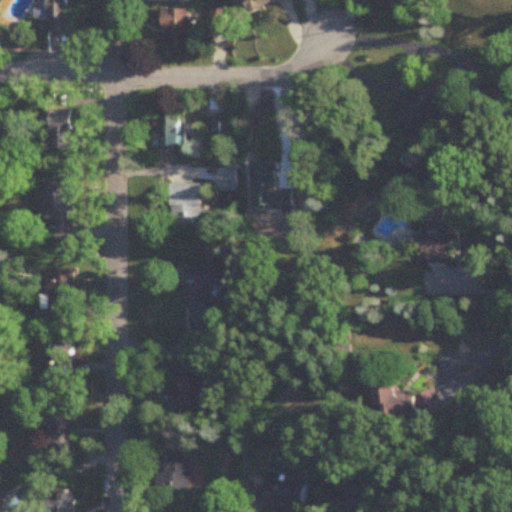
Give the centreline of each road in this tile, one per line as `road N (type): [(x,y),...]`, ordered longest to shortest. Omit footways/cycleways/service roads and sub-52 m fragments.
road 1 (residential): [(113,0),(113,511)]
road 2 (residential): [(0,74),(261,81),(301,70),(328,41)]
